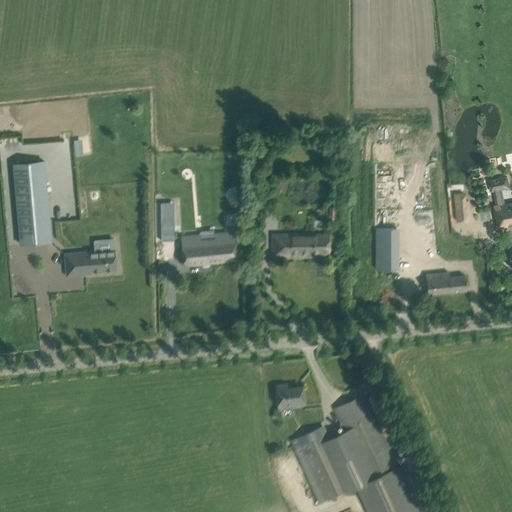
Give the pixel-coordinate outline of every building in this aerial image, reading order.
[(81,139),(74,140),(76,156),(83,155),(81,139)] [(44,162),(13,165),(20,244),(51,242),(44,162)] [(491,192),(494,191),(502,190),(509,188),(507,177),(488,180),(491,192)] [(286,189),(287,178),(278,178),(278,188),(286,189)] [(511,226),(511,202),(505,204),(502,190),(494,191),(497,206),(494,206),(499,229),(511,226)] [(386,205),(396,205),(395,192),(385,192),(386,205)] [(455,194),(457,221),(470,220),(468,202),(465,202),(464,193),(455,194)] [(398,204),(401,226),(419,224),(416,202),(398,204)] [(338,208),(330,209),(330,218),(339,218),(338,208)] [(200,235),(181,237),(184,268),(236,263),(234,232),(214,234),(214,238),(201,240),(200,235)] [(272,258),(329,257),(329,233),(272,234),(272,258)] [(97,251),(65,253),(67,276),(92,274),(91,272),(116,270),(114,249),(114,253),(98,254),(97,251)] [(465,276),(449,277),(449,273),(426,275),(428,295),(467,291),(465,276)] [(276,385),(278,408),(304,405),(302,387),(287,388),(287,384),(276,385)] [(398,466),(365,394),(356,398),(334,408),(342,424),(340,425),(344,433),(329,440),(351,488),(353,491),(357,488),(361,492),(369,511),(422,511),(401,465),(398,466)] [(315,438),(312,430),(291,440),(320,503),(351,488),(329,440),(326,433),(315,438)]
